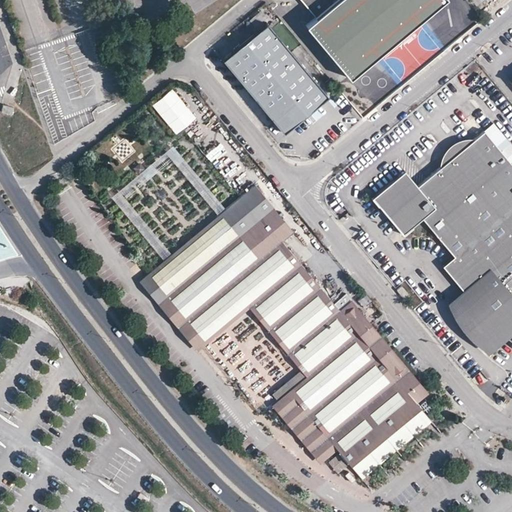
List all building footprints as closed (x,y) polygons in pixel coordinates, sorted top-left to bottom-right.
[(439,0),(301,0),(314,15),(304,24),(348,76),(439,0)] [(327,95),(266,21),(233,49),(230,68),(283,131),(327,95)] [(230,68),(233,49),(222,58),(230,68)] [(177,131),(196,114),(169,85),(150,103),(177,131)] [(14,107),(4,105),(2,112),(13,114),(14,107)] [(511,160),(485,129),(475,137),(441,166),(418,185),(405,169),(373,196),(396,223),(413,224),(421,218),(423,216),(455,255),(443,264),(465,291),(451,303),(452,307),(453,310),(455,314),(457,318),(459,321),(462,325),(464,327),(466,330),(469,333),(471,335),(473,338),(476,340),(479,343),(482,345),(485,347),(488,348),(490,349),(511,330),(511,160)] [(470,137),(466,137),(461,138),(457,140),(455,141),(451,143),(449,146),(446,150),(444,153),(442,157),(441,162),(441,166),(475,137),(470,137)] [(165,148),(175,162),(183,157),(173,143),(165,148)] [(263,193),(253,181),(224,205),(234,217),(263,193)] [(243,228),(262,251),(280,237),(261,214),(272,204),(263,193),(234,217),(243,228)] [(292,227),(272,204),(261,214),(280,237),(292,227)] [(234,217),(224,205),(137,277),(146,288),(234,217)] [(234,217),(146,288),(156,300),(243,228),(234,217)] [(413,224),(396,223),(404,232),(413,224)] [(262,251),(243,228),(156,300),(175,323),(262,251)] [(299,261),(280,237),(262,251),(175,323),(195,347),(247,304),(299,261)] [(318,284),(299,261),(247,304),(266,327),(318,284)] [(337,308),(318,284),(266,327),(285,350),(337,308)] [(409,293),(402,285),(398,289),(405,297),(409,293)] [(426,391),(369,321),(349,298),(337,308),(356,331),(304,374),(275,398),(294,421),(323,456),(335,446),(358,473),(427,417),(414,401),(426,391)] [(356,331),(337,308),(285,350),(304,374),(356,331)]
